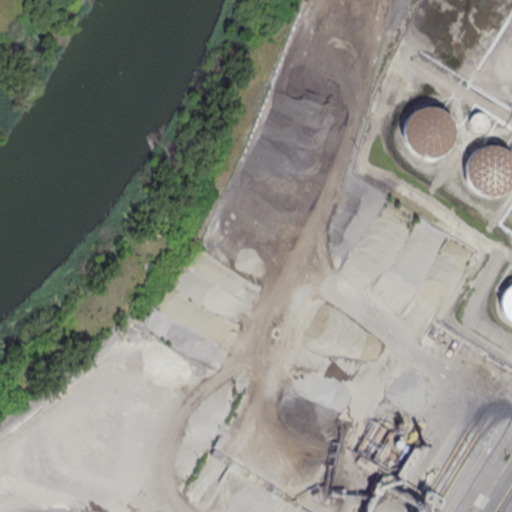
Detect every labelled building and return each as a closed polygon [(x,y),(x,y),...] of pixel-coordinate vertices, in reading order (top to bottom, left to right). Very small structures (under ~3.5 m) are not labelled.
[(452,126),(449,119),(444,113),(437,109),(430,107),(422,107),(414,110),(408,115),(404,122),(402,130),(403,139),(407,146),(413,152),(421,156),(430,157),(438,154),(445,149),(450,142),(452,134),(452,126)] [(485,122),(484,125),(482,127),(480,128),(477,128),(474,128),(472,127),(470,125),(469,123),(468,120),(469,117),(470,115),(472,113),(475,112),(478,112),(481,113),(483,114),(484,117),(485,119),(485,122)] [(511,158),(507,152),(500,147),(492,145),(485,146),(477,149),(471,154),(467,160),(465,169),(466,177),(470,185),(476,191),(484,195),(493,195),(501,193),(508,188),(511,182),(511,158)] [(511,283),(510,284),(505,288),(500,293),(498,300),(499,307),(501,314),(506,319),(511,323),(511,283)] [(431,442),(419,435),(395,476),(402,480),(419,452),(425,451),(431,442)] [(407,511),(421,490),(432,497),(435,507),(433,511),(407,511)]
